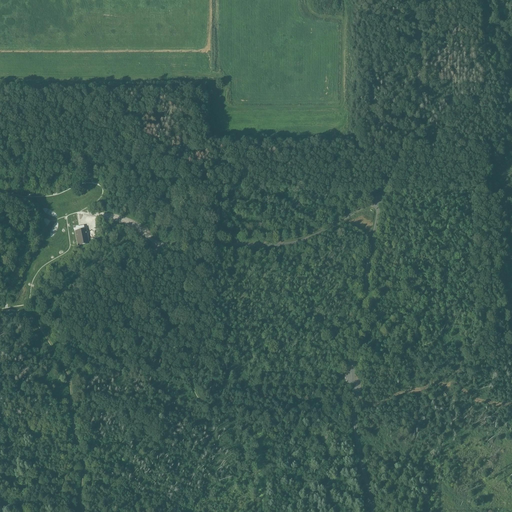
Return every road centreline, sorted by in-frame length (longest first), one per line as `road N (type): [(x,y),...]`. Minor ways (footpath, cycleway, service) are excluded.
road 1 (unclassified): [(372,511),(352,378),(379,202)]
road 2 (unclassified): [(98,216),(166,244),(285,244),(379,202)]
road 3 (track): [(228,107),(220,75),(0,76)]
road 4 (track): [(306,0),(312,12),(342,21),(341,105),(228,107)]
road 5 (unclassified): [(379,202),(418,101),(416,0)]
road 6 (track): [(31,317),(68,377),(82,511)]
